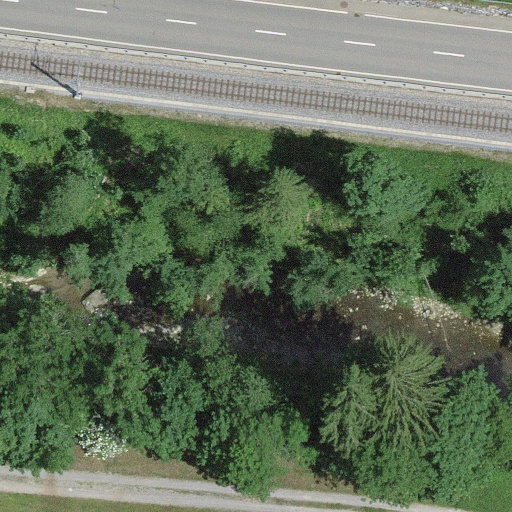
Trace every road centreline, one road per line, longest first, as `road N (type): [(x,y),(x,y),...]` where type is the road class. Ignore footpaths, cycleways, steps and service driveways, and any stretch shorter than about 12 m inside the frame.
road 1 (secondary): [(8,0),(511,60)]
road 2 (unclassified): [(0,472),(354,511)]
